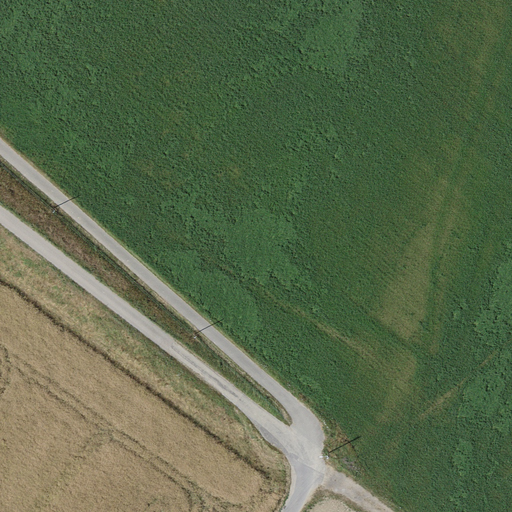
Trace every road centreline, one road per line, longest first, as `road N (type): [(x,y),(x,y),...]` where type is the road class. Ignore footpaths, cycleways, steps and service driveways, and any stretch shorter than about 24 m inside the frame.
road 1 (track): [(300,464),(306,425),(280,392),(0,146)]
road 2 (residential): [(0,213),(229,390),(280,433),(300,464)]
